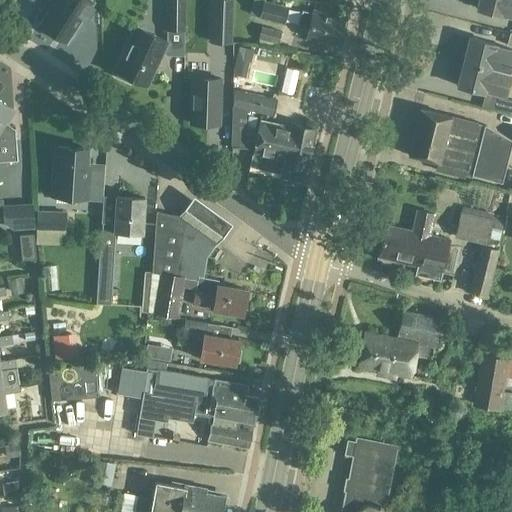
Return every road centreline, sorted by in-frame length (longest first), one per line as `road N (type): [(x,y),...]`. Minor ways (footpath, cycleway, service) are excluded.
road 1 (residential): [(318,259),(258,226),(0,42)]
road 2 (secondary): [(318,259),(385,0)]
road 3 (secondary): [(268,511),(318,259)]
road 4 (residential): [(318,259),(511,323)]
